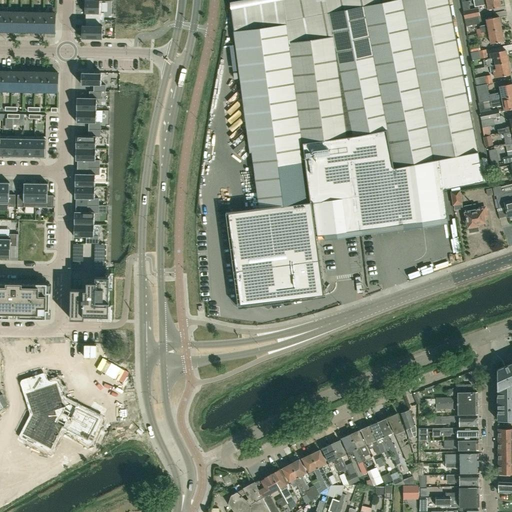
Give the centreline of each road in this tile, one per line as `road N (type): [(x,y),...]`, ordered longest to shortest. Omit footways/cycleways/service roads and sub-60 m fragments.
road 1 (unknown): [(357,312),(343,289),(263,307),(231,304),(224,295),(214,210),(225,169),(222,84)]
road 2 (residential): [(222,450),(230,464),(246,463),(489,355)]
road 3 (unclassified): [(222,450),(394,368),(491,333)]
road 4 (secondary): [(172,59),(148,161),(144,345)]
road 5 (secondary): [(163,345),(165,153),(186,63)]
road 6 (secondary): [(163,361),(261,350),(346,315)]
road 7 (secondary): [(346,315),(259,338),(163,345)]
road 8 (secondary): [(346,315),(511,259)]
road 9 (residential): [(488,511),(489,355)]
road 10 (unclassified): [(182,511),(191,473),(165,404),(163,361)]
road 11 (unclassified): [(144,362),(154,424),(178,479),(177,511)]
